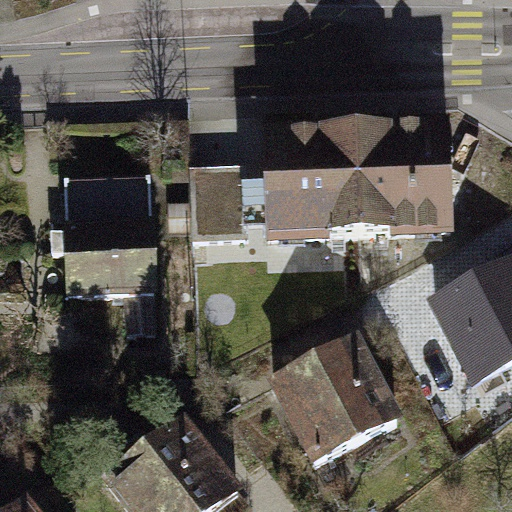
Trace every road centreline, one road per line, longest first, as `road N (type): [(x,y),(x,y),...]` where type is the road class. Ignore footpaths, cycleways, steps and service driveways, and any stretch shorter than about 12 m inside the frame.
road 1 (tertiary): [(383,53),(0,77)]
road 2 (tertiary): [(511,47),(383,53)]
